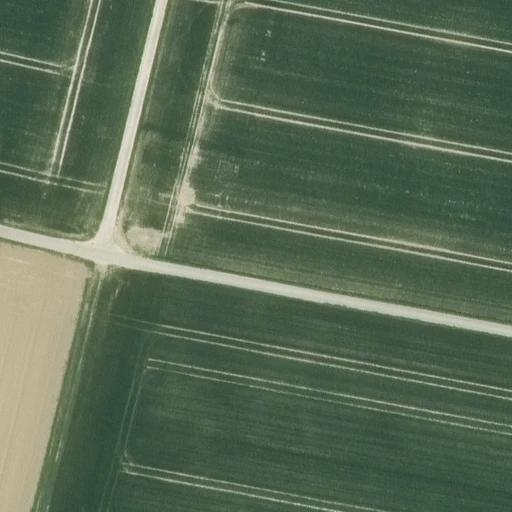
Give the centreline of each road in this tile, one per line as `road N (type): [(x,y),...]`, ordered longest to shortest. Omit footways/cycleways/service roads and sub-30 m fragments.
road 1 (track): [(0,234),(511,335)]
road 2 (track): [(160,0),(99,257)]
road 3 (track): [(42,511),(99,257)]
